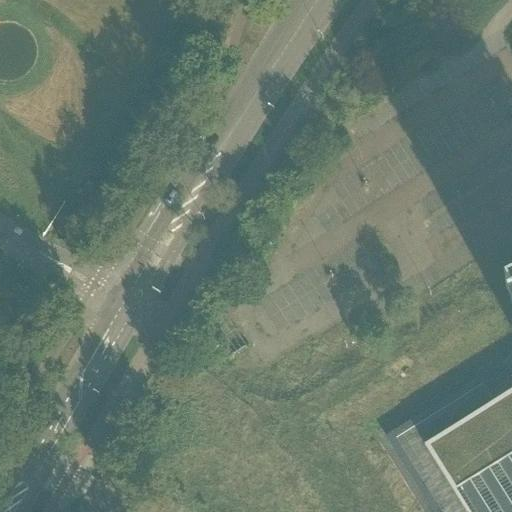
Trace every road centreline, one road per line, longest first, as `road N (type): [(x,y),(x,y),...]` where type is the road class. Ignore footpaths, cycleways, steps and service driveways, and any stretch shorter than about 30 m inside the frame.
road 1 (tertiary): [(180,217),(316,0)]
road 2 (tertiary): [(36,462),(139,285)]
